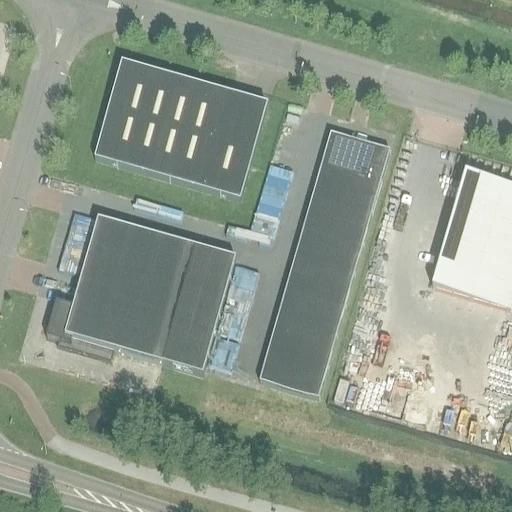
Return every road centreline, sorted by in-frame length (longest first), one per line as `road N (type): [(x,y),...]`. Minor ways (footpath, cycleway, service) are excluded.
road 1 (unclassified): [(511,119),(88,0)]
road 2 (unknown): [(10,191),(238,256),(254,270),(252,360)]
road 3 (unclassified): [(0,226),(70,0)]
road 4 (secondary): [(0,469),(142,511)]
